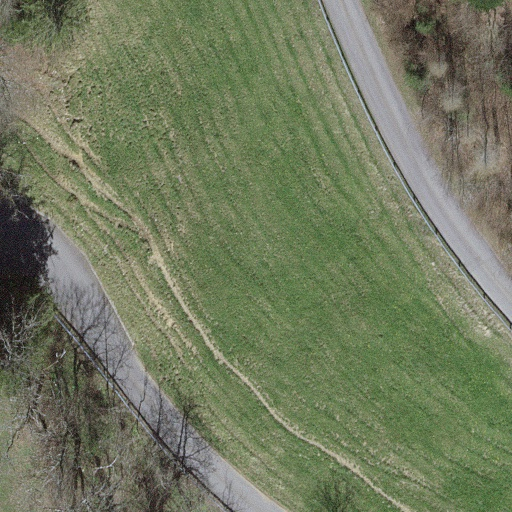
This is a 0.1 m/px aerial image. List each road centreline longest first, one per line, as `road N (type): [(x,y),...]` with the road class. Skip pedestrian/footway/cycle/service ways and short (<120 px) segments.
road 1 (unclassified): [(0,215),(64,238),(188,457),(239,511)]
road 2 (unclassified): [(511,309),(346,0)]
